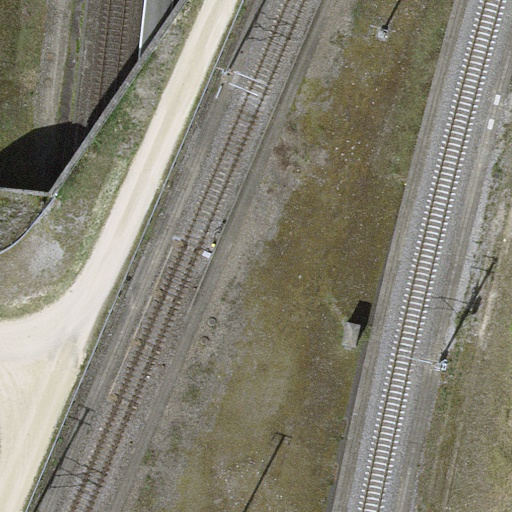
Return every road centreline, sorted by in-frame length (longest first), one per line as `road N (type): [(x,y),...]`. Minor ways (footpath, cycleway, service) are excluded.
road 1 (track): [(56,380),(222,0)]
road 2 (track): [(0,511),(56,380)]
